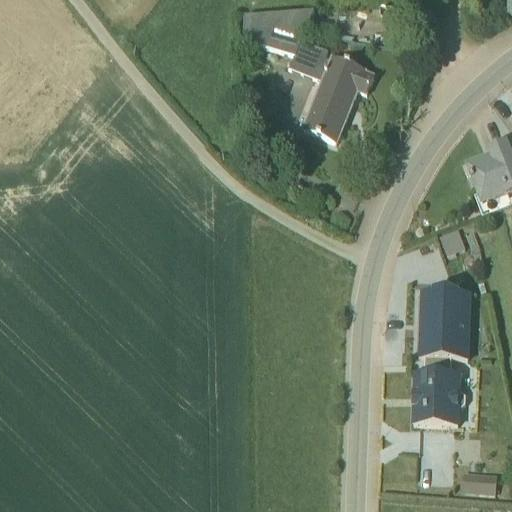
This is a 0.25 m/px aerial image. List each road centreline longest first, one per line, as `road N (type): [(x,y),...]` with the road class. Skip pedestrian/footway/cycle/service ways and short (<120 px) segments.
road 1 (unclassified): [(372,270),(252,206),(154,107),(67,0)]
road 2 (residential): [(372,270),(429,155),(511,74)]
road 3 (residential): [(355,511),(372,270)]
